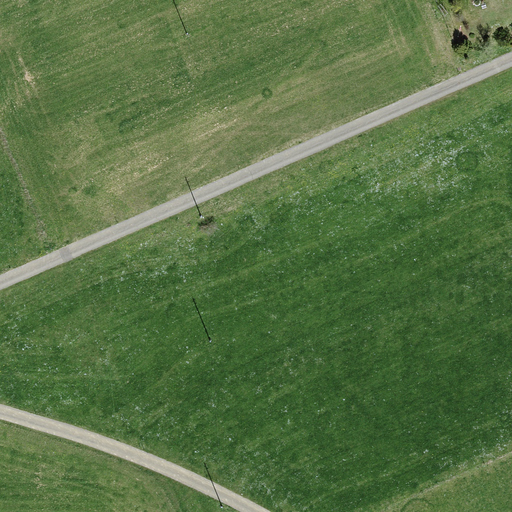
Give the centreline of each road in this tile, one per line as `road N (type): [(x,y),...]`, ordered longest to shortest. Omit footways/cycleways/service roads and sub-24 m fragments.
road 1 (residential): [(511,60),(0,287)]
road 2 (residential): [(255,511),(0,408)]
